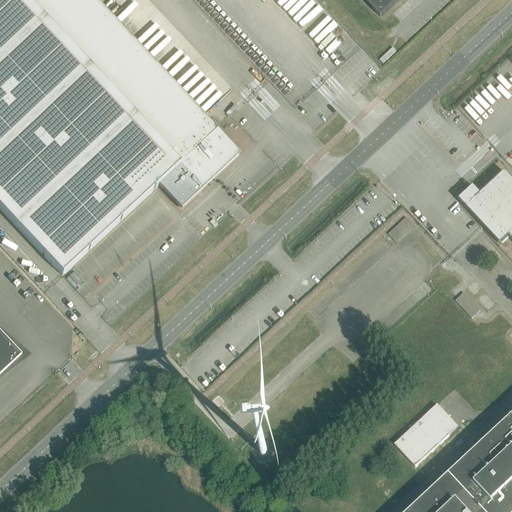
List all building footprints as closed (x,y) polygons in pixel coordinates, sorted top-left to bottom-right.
[(0,0),(0,210),(62,276),(63,275),(158,186),(162,190),(181,210),(240,155),(229,144),(230,143),(226,139),(225,140),(217,131),(94,0),(0,0)] [(363,0),(381,18),(400,0),(363,0)] [(511,181),(504,173),(480,195),(473,188),(458,201),(500,246),(509,237),(511,233),(511,181)] [(457,302),(474,320),(483,311),(466,293),(457,302)] [(0,377),(21,358),(0,335),(0,377)] [(415,468),(449,436),(428,414),(394,446),(415,468)] [(511,511),(511,418),(411,511),(511,511)]
